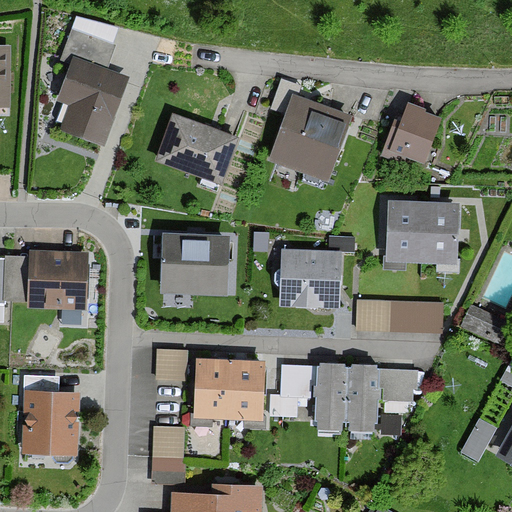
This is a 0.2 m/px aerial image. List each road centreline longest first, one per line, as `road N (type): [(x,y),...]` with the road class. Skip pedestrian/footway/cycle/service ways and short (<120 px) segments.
road 1 (residential): [(511,77),(199,56)]
road 2 (residential): [(116,342),(427,345)]
road 3 (residential): [(0,216),(84,218),(109,235),(120,264),(116,342)]
road 4 (residential): [(94,511),(111,489),(116,342)]
